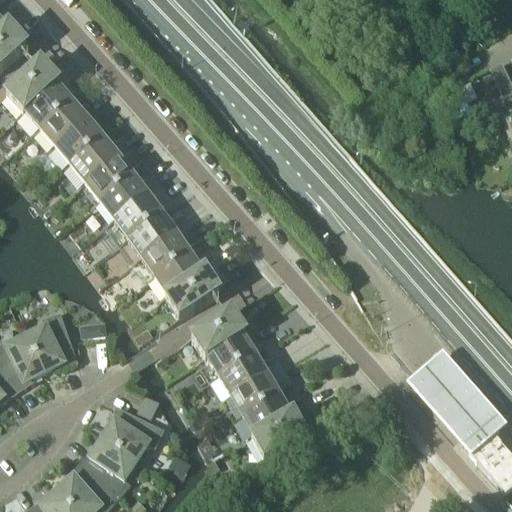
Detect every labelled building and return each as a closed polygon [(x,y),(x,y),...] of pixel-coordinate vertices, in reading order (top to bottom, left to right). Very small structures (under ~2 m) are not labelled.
[(0,75),(24,55),(6,35),(4,37),(5,38),(0,42),(0,75)] [(502,70),(492,75),(500,93),(511,88),(502,70)] [(54,93),(56,91),(39,72),(4,104),(22,123),(24,121),(23,120),(53,92),(54,93)] [(504,102),(511,98),(511,90),(511,88),(500,93),(504,102)] [(69,110),(54,93),(53,92),(23,120),(24,121),(38,137),(69,110)] [(54,155),(85,128),(69,110),(38,137),(54,155)] [(511,111),(498,118),(511,148),(511,111)] [(69,173),(101,146),(85,128),(54,155),(69,173)] [(84,191),(116,165),(101,146),(69,173),(84,191)] [(98,209),(131,184),(116,165),(84,191),(98,209)] [(113,228),(146,203),(131,184),(98,209),(113,228)] [(126,247),(160,223),(146,203),(113,228),(126,247)] [(140,266),(174,242),(160,223),(126,247),(140,266)] [(153,285),(188,262),(174,242),(140,266),(153,285)] [(201,281),(200,280),(188,262),(153,285),(166,303),(167,304),(201,281)] [(217,301),(205,282),(202,279),(200,280),(201,281),(167,304),(166,303),(163,305),(177,326),(217,301)] [(54,377),(76,370),(59,320),(40,326),(43,334),(24,343),(42,380),(53,375),(54,377)] [(241,344),(243,342),(229,320),(189,346),(203,367),(206,366),(205,365),(240,342),(241,344)] [(80,345),(105,342),(104,329),(78,331),(80,345)] [(253,363),(241,344),(240,342),(205,365),(206,366),(218,384),(253,363)] [(31,386),(42,380),(24,343),(5,353),(0,346),(0,379),(14,401),(33,388),(31,386)] [(500,436),(507,430),(445,362),(439,367),(408,393),(472,461),(495,441),(500,436)] [(230,404),(265,383),(253,363),(218,384),(230,404)] [(0,410),(14,401),(0,379),(0,410)] [(241,425),(278,404),(265,383),(230,404),(241,425)] [(150,425),(158,410),(147,405),(144,403),(136,419),(140,420),(150,425)] [(289,425),(288,424),(278,404),(241,425),(252,444),(253,445),(289,425)] [(154,454),(162,437),(115,414),(105,434),(107,436),(100,446),(135,468),(147,451),(154,454)] [(262,468),(304,446),(291,422),(288,424),(289,425),(253,445),(252,444),(250,445),(262,468)] [(490,439),(468,459),(474,466),(503,499),(511,491),(511,463),(497,446),(490,439)] [(207,445),(203,448),(196,452),(204,465),(211,461),(215,458),(207,445)] [(123,486),(135,468),(100,446),(94,456),(92,454),(77,471),(117,506),(129,491),(123,486)] [(215,468),(207,472),(212,479),(220,474),(215,468)] [(111,511),(117,506),(77,471),(62,488),(64,490),(55,498),(67,511),(111,511)] [(67,511),(55,498),(46,506),(45,504),(32,511),(67,511)]
